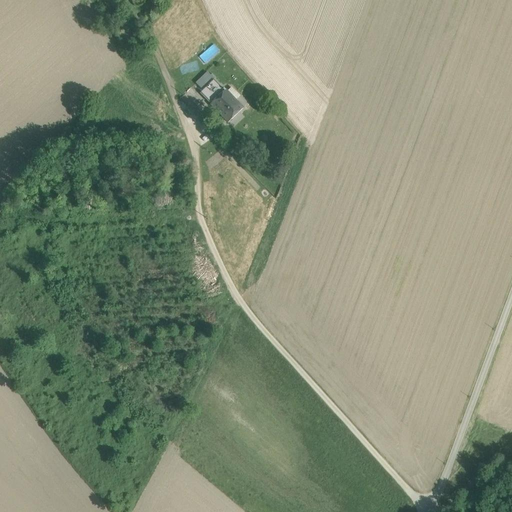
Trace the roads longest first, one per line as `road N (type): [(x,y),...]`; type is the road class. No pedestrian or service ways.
road 1 (track): [(433,510),(399,484),(237,300),(197,208),(199,163),(149,35)]
road 2 (unclassified): [(432,511),(511,297)]
